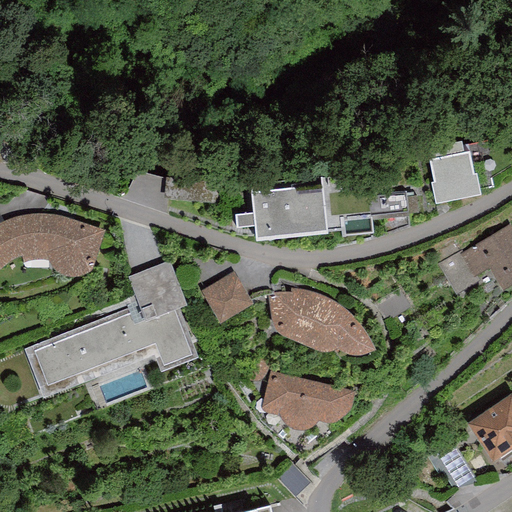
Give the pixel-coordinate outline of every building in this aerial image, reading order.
[(477,198),(469,156),(429,163),(436,206),(477,198)] [(320,180),(251,188),(256,245),(327,238),(320,180)] [(165,202),(215,204),(216,185),(166,183),(165,202)] [(417,189),(386,189),(386,209),(417,209),(417,189)] [(93,273),(104,232),(96,230),(87,226),(77,223),(66,218),(55,217),(46,216),(36,216),(26,217),(15,219),(4,222),(0,224),(0,270),(2,270),(10,264),(17,260),(22,258),(24,264),(28,263),(34,262),(43,262),(48,262),(52,267),(56,273),(63,277),(70,279),(79,279),(85,278),(90,276),(93,273)] [(511,288),(511,231),(510,227),(462,253),(461,250),(438,263),(456,295),(477,283),(474,278),(489,269),(503,294),(511,288)] [(168,262),(128,279),(134,296),(126,299),(130,308),(23,351),(42,400),(153,359),(160,375),(197,361),(179,313),(186,311),(168,262)] [(253,308),(233,273),(199,294),(219,328),(253,308)] [(367,358),(376,356),(369,345),(366,337),(361,329),(351,318),(345,311),(338,306),(328,300),(318,296),(307,292),(300,291),(292,291),(291,294),(273,293),(274,298),(269,297),(271,323),(273,330),(276,333),(279,336),(284,339),(316,353),(322,355),(326,356),(330,355),(335,353),(337,351),(340,354),(344,356),(350,358),(354,360),(361,360),(367,358)] [(316,428),(318,424),(336,427),(350,419),(356,395),(271,373),(261,412),(279,417),(281,420),(285,426),(289,430),(294,432),(301,434),(306,433),(311,431),(316,428)] [(465,427),(492,468),(511,454),(511,397),(511,396),(465,427)] [(477,482),(453,445),(427,456),(450,490),(477,482)] [(311,483),(289,461),(274,476),(296,498),(311,483)]
